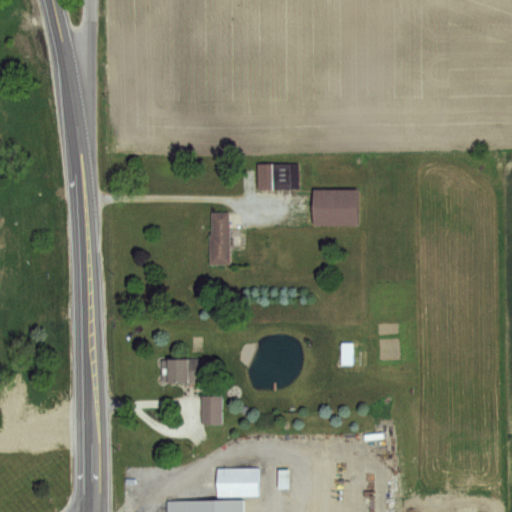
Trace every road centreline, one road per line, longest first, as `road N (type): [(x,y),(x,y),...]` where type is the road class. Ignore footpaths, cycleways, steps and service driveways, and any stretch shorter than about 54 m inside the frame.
road 1 (primary): [(90,511),(86,171)]
road 2 (primary): [(86,171),(50,0)]
road 3 (residential): [(86,171),(84,0)]
